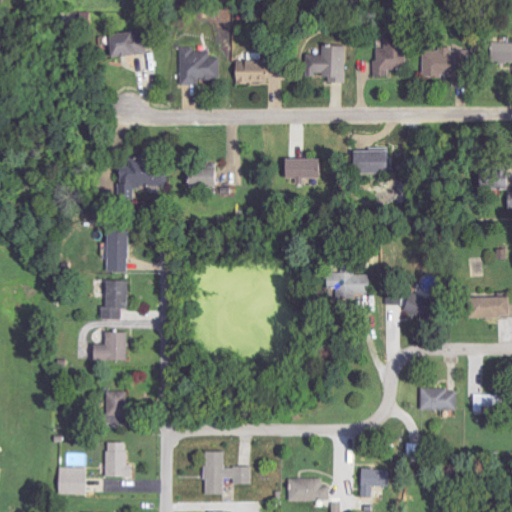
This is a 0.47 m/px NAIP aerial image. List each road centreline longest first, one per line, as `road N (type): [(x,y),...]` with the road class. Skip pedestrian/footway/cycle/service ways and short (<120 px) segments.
road 1 (residential): [(170,431),(358,429),(384,421),(405,349),(511,345)]
road 2 (residential): [(121,114),(511,114)]
road 3 (residential): [(168,511),(170,238)]
